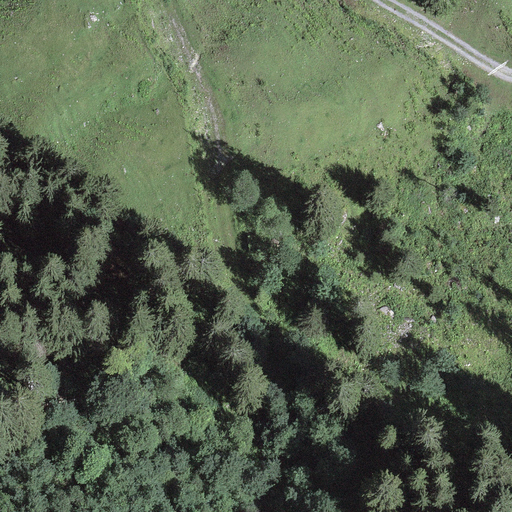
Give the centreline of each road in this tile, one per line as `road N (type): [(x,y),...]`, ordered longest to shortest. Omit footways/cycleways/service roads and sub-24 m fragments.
road 1 (track): [(166,0),(209,102),(255,314),(335,511)]
road 2 (track): [(511,74),(384,0)]
